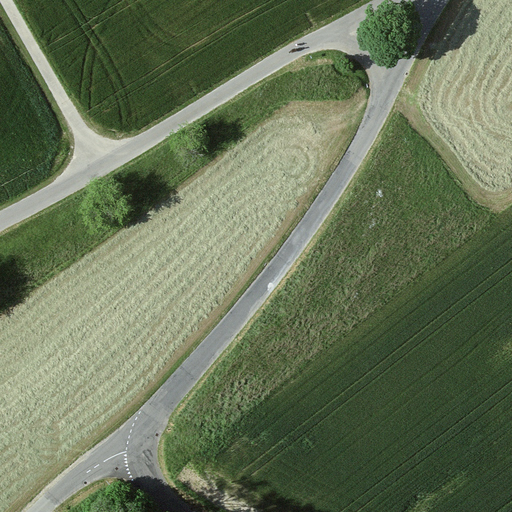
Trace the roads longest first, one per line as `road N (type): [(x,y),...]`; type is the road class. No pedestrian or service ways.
road 1 (tertiary): [(384,101),(254,297),(161,405),(142,449)]
road 2 (unclassified): [(326,34),(103,171),(0,221)]
road 3 (track): [(103,171),(2,0)]
road 4 (tertiary): [(142,449),(90,468),(38,511)]
